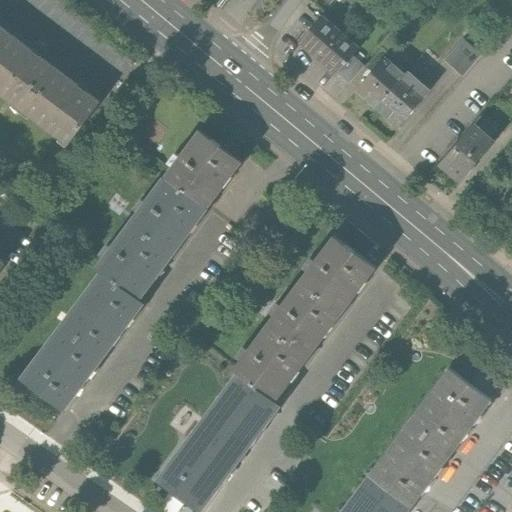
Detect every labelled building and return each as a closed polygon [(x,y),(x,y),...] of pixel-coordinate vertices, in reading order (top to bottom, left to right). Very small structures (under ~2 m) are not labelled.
[(61,0),(27,0),(119,75),(133,59),(61,0)] [(360,43),(323,12),(297,43),(334,74),(349,56),(360,43)] [(0,24),(0,93),(66,143),(99,101),(76,83),(53,66),(31,48),(8,31),(0,24)] [(478,58),(462,42),(444,61),(460,77),(478,58)] [(349,56),(334,74),(347,85),(362,67),(349,56)] [(354,91),(374,108),(404,74),(384,57),(354,91)] [(406,72),(404,74),(374,108),(396,127),(428,91),(406,72)] [(494,141),(473,123),(437,164),(458,182),(494,141)] [(158,185),(200,217),(242,162),(199,130),(158,185)] [(102,272),(138,299),(154,279),(185,238),(200,217),(158,185),(96,267),(102,272)] [(237,373),(274,400),(291,378),(325,333),(359,288),(376,266),(334,235),(232,369),(237,373)] [(22,377),(64,409),(84,382),(123,329),(143,303),(138,299),(102,272),(22,377)] [(409,419),(451,450),(490,397),(449,367),(409,419)] [(156,480),(198,511),(218,485),(259,431),(279,404),(274,400),(237,373),(156,480)] [(451,450),(409,419),(370,472),(411,503),(451,450)] [(339,511),(404,511),(411,503),(370,472),(339,511)]
